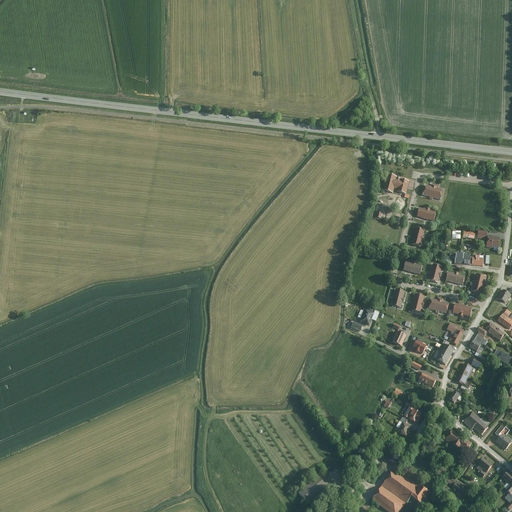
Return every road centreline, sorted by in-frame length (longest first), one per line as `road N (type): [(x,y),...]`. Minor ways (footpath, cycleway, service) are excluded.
road 1 (secondary): [(511,152),(0,92)]
road 2 (residential): [(487,305),(395,276),(419,176),(511,185)]
road 3 (track): [(354,0),(379,137)]
